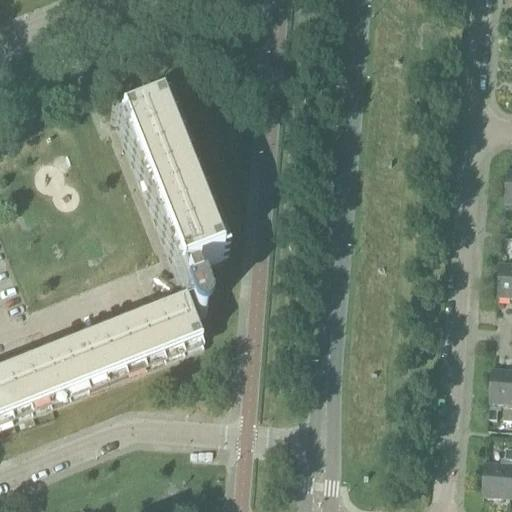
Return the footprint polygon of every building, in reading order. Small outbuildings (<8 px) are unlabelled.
[(181,281),(182,281),(221,265),(161,112),(120,128),(181,281)] [(511,303),(511,269),(502,268),(499,302),(511,303)] [(185,289),(182,281),(181,281),(166,287),(155,282),(152,287),(163,293),(171,314),(185,309),(192,306),(196,317),(197,319),(197,320),(198,320),(200,321),(201,321),(202,321),(203,321),(204,320),(205,319),(206,318),(206,317),(206,315),(206,314),(194,284),(185,289)] [(0,428),(201,350),(185,309),(171,314),(0,381),(0,428)] [(504,409),(503,425),(511,425),(511,375),(493,374),(491,408),(504,409)] [(490,414),(489,423),(497,424),(498,414),(490,414)] [(511,470),(486,468),(483,502),(509,504),(511,470)]
